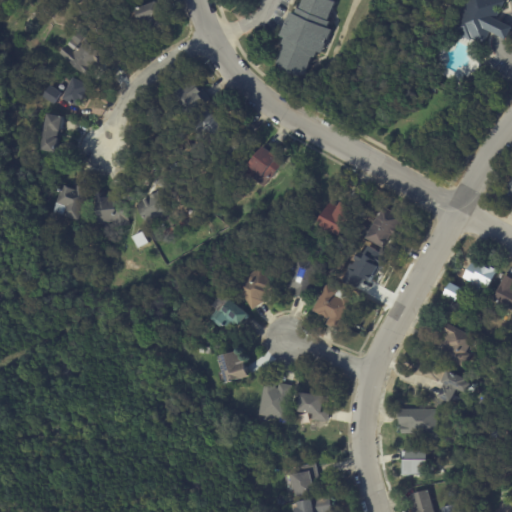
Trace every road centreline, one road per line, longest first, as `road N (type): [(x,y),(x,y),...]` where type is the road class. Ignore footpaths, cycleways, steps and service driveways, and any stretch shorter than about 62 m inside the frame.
road 1 (residential): [(376,511),(361,439),(372,371),(487,150),(511,119)]
road 2 (residential): [(199,0),(213,39),(275,108),(511,237)]
road 3 (residential): [(213,39),(158,68),(95,155)]
